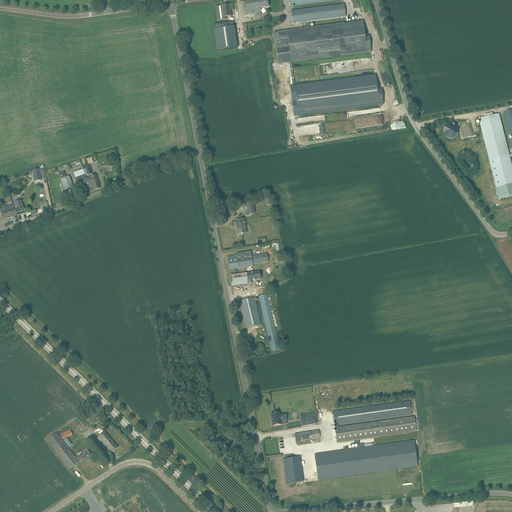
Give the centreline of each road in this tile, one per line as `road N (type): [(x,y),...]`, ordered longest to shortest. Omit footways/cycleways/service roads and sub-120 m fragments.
road 1 (unclassified): [(278,511),(269,507),(199,154)]
road 2 (primary): [(215,511),(0,301)]
road 3 (unclassified): [(511,232),(487,226),(420,134),(375,0)]
road 4 (unclassified): [(511,494),(283,511)]
road 5 (unclassified): [(201,511),(157,468),(133,461),(50,511)]
road 6 (unclassified): [(51,211),(199,154)]
road 7 (unclassified): [(199,154),(170,2)]
